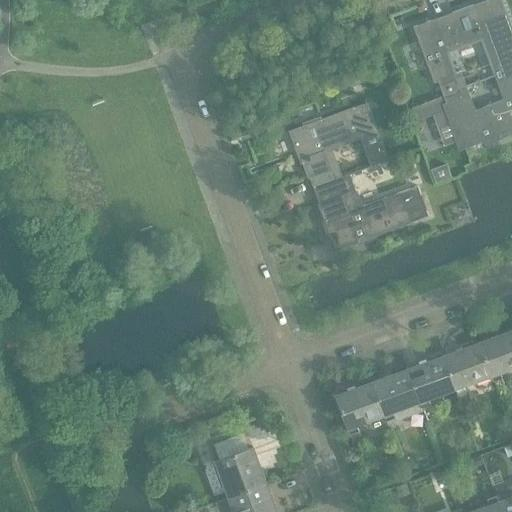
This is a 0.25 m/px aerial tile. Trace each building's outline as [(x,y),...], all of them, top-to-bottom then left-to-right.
[(498,85),(511,79),(511,34),(499,0),(494,0),(472,8),(471,7),(415,27),(421,43),(422,43),(429,62),(428,62),(435,82),(439,81),(441,86),(456,80),(460,90),(468,87),(462,71),(457,73),(449,52),(482,41),(498,85)] [(361,82),(357,71),(342,76),(346,88),(361,82)] [(511,79),(498,85),(504,101),(476,111),(468,87),(460,90),(461,93),(446,99),(447,103),(443,104),(450,123),(451,122),(461,148),(484,140),(484,142),(507,134),(506,132),(511,129),(511,101),(511,99),(511,98),(511,79)] [(456,80),(441,86),(446,99),(461,93),(460,90),(456,80)] [(371,167),(389,160),(368,102),(354,107),(355,109),(291,132),(308,178),(312,177),(316,187),(342,177),(342,176),(332,150),(360,139),(371,167)] [(418,186),(400,192),(362,206),(350,173),(342,176),(342,177),(316,187),(321,203),(318,204),(334,249),(407,222),(408,224),(429,216),(418,186)] [(511,330),(480,342),(494,382),(503,379),(501,373),(511,368),(511,330)] [(494,382),(480,342),(443,356),(458,395),(467,392),(465,386),(491,376),(494,382)] [(458,395),(443,356),(408,369),(423,408),(431,405),(429,400),(455,390),(457,396),(458,395)] [(423,408),(408,369),(371,382),(386,422),(395,418),(393,413),(419,403),(421,409),(423,408)] [(386,422),(371,382),(335,395),(350,435),(359,432),(357,426),(383,417),(385,422),(386,422)] [(215,462),(216,463),(212,464),(221,488),(225,487),(229,498),(266,484),(253,448),(215,462)] [(276,511),(266,484),(229,498),(233,511),(276,511)] [(460,510),(460,511),(501,511),(495,497),(487,500),(489,506),(473,511),(462,511),(461,510),(460,510)] [(501,511),(511,511),(511,497),(499,503),(497,497),(495,497),(501,511)]
